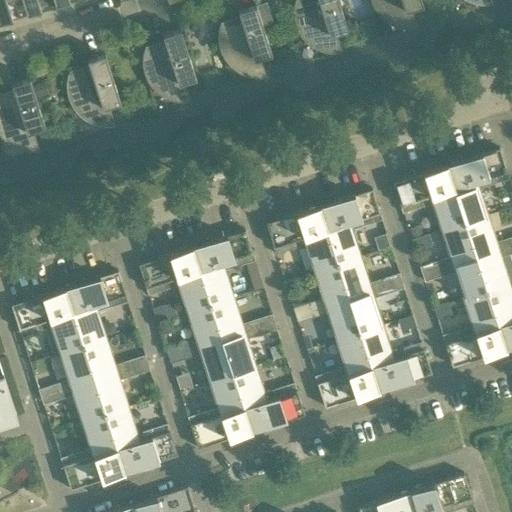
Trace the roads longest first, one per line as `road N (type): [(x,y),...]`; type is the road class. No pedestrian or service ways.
road 1 (residential): [(448,386),(370,150)]
road 2 (residential): [(322,426),(242,191)]
road 3 (residential): [(194,467),(118,231)]
road 4 (residential): [(0,49),(149,0)]
road 5 (residential): [(370,150),(500,108)]
road 6 (residential): [(344,500),(473,458)]
road 7 (residential): [(194,467),(322,426)]
road 8 (residential): [(242,191),(370,150)]
road 9 (residential): [(67,508),(194,467)]
road 10 (residential): [(322,426),(448,386)]
road 11 (residential): [(118,231),(242,191)]
road 12 (residential): [(39,425),(0,304)]
road 13 (residential): [(0,269),(118,231)]
